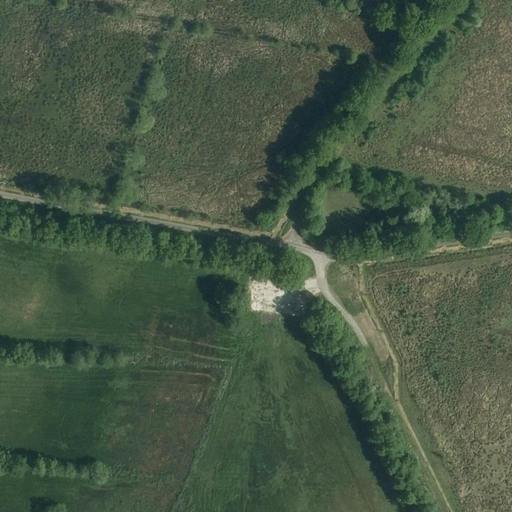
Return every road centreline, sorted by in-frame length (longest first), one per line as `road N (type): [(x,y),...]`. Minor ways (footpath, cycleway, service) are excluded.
road 1 (unclassified): [(0,194),(318,252)]
road 2 (track): [(292,247),(305,193),(461,0)]
road 3 (track): [(318,252),(382,252),(511,232)]
road 4 (track): [(447,511),(377,369)]
